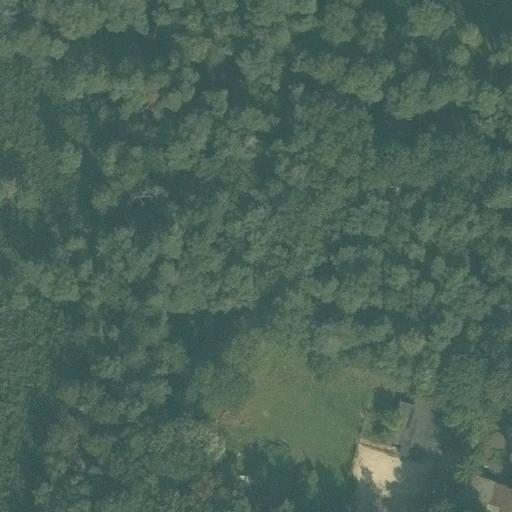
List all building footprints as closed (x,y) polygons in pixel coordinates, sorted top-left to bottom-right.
[(436,415),(438,409),(439,405),(417,398),(414,408),(436,415)] [(402,449),(414,408),(400,404),(388,445),(402,449)] [(436,415),(414,408),(402,449),(424,456),(436,459),(450,413),(438,409),(436,415)] [(424,456),(402,449),(399,457),(421,464),(424,456)] [(511,511),(511,495),(494,489),(495,486),(473,479),(462,497),(457,497),(454,506),(460,511),(459,511),(511,511)]
